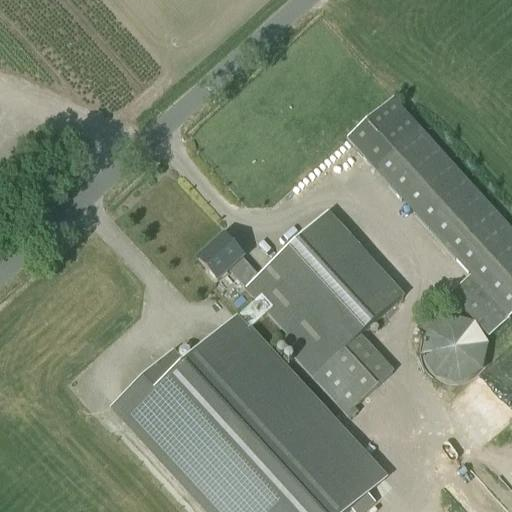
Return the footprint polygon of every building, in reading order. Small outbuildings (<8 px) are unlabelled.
[(511,317),(511,232),(420,131),(392,101),(344,144),(507,323),(511,317)] [(6,175),(0,181),(0,198),(2,201),(17,186),(6,175)] [(403,299),(359,251),(340,231),(327,216),(257,278),(222,239),(197,262),(217,284),(228,274),(254,303),(267,316),(288,339),(281,345),(313,381),(345,417),(394,373),(361,337),(375,324),(403,299)] [(142,383),(111,411),(123,423),(204,511),(365,511),(373,505),(367,497),(384,481),(248,333),(267,316),(254,303),(235,320),(184,367),(172,355),(142,383)] [(420,359),(433,380),(459,387),(481,373),(487,348),(474,326),(448,320),(426,333),(420,359)]
